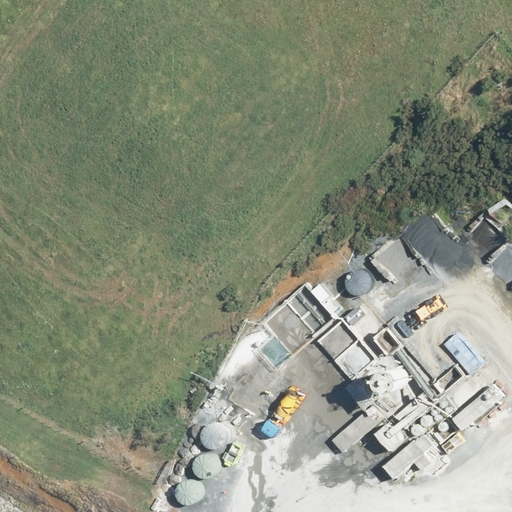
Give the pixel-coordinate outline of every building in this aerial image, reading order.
[(479,219),(461,197),(438,216),(457,239),(479,219)] [(413,262),(395,245),(375,265),(392,283),(413,262)] [(378,282),(364,267),(347,284),(361,299),(378,282)] [(336,321),(309,289),(265,325),(292,357),(336,321)] [(385,383),(374,370),(352,388),(363,401),(385,383)]
